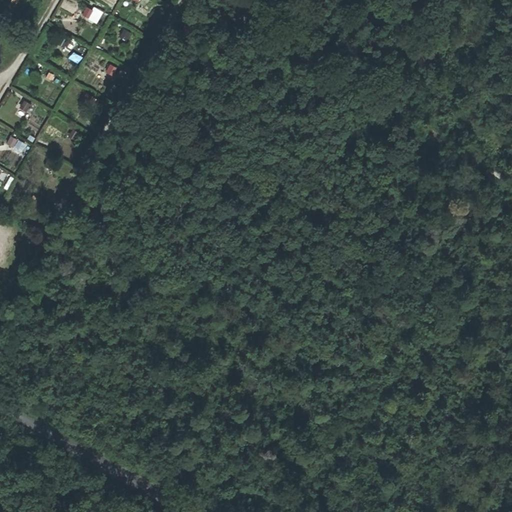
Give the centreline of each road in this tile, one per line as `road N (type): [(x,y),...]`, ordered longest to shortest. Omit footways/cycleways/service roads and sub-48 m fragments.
road 1 (unknown): [(511,192),(324,92),(192,0)]
road 2 (unclassified): [(0,404),(184,511)]
